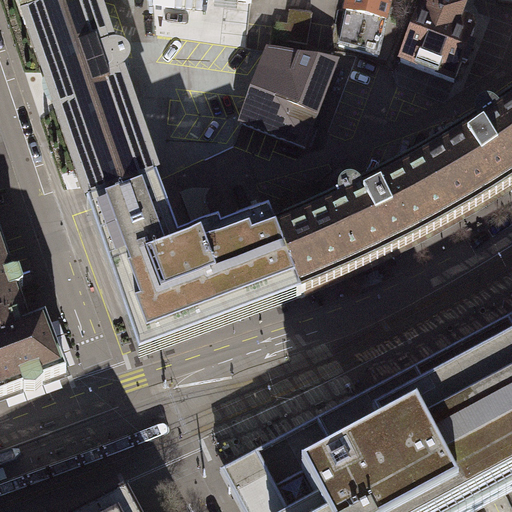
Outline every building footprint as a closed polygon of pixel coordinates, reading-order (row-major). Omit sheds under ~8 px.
[(24,21),(90,0),(89,0),(15,0),(22,22),(24,21)] [(90,0),(24,21),(85,197),(89,209),(155,184),(151,173),(119,79),(126,76),(129,67),(125,60),(120,55),(116,54),(111,54),(90,0)] [(350,0),(347,14),(386,23),(391,0),(350,0)] [(464,8),(461,7),(438,0),(424,0),(400,61),(453,82),(461,62),(467,64),(474,47),(467,44),(475,28),(470,22),(460,19),(464,8)] [(307,44),(312,14),(290,11),(288,25),(278,23),(275,39),(307,44)] [(378,54),(386,23),(347,14),(340,45),(378,54)] [(267,53),(239,123),(302,148),(337,63),(269,51),(268,51),(267,53)] [(420,161),(453,224),(511,188),(511,101),(497,113),(486,110),(481,111),(477,117),(477,125),(420,161)] [(453,224),(420,161),(360,193),(351,188),(345,189),(338,194),(338,202),(330,205),(288,222),(273,228),(300,300),(378,264),(453,224)] [(273,228),(264,204),(235,215),(240,228),(221,236),(217,226),(176,241),(155,184),(89,209),(85,210),(136,360),(300,300),(273,228)] [(278,200),(288,222),(330,205),(327,195),(315,184),(278,200)] [(0,236),(0,321),(24,313),(17,294),(23,288),(19,275),(13,274),(0,236)] [(24,313),(0,321),(0,398),(65,375),(44,320),(29,326),(24,313)] [(511,322),(220,474),(239,511),(462,511),(511,486),(511,322)] [(133,511),(144,511),(131,485),(79,511),(87,511),(124,493),(133,511)] [(133,511),(124,493),(87,511),(133,511)]
